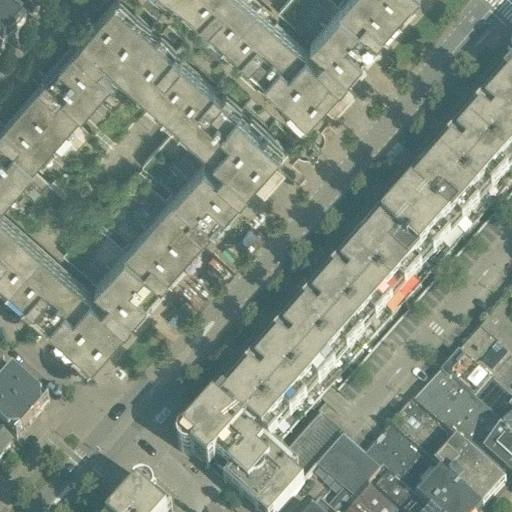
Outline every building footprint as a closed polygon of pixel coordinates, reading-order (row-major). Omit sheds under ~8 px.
[(0,0),(0,25),(13,37),(25,23),(0,0)] [(16,0),(20,4),(18,6),(22,10),(24,8),(33,15),(46,0),(16,0)] [(124,74),(157,37),(115,0),(62,60),(98,93),(113,77),(99,65),(106,57),(124,74)] [(226,43),(258,7),(250,0),(189,0),(184,6),(226,43)] [(288,0),(287,2),(303,17),(310,9),(300,0),(288,0)] [(317,1),(316,0),(300,0),(310,9),(317,1)] [(362,56),(399,15),(382,0),(346,0),(325,24),(362,56)] [(382,0),(399,15),(412,0),(382,0)] [(296,24),(303,17),(287,2),(280,10),(296,24)] [(258,7),(226,43),(267,80),(300,44),(258,7)] [(308,117),(362,56),(325,24),(311,40),(324,52),(318,60),(300,44),(267,80),(308,117)] [(0,25),(0,50),(13,37),(0,25)] [(157,37),(124,74),(166,111),(199,74),(157,37)] [(58,138),(98,93),(62,60),(21,106),(58,138)] [(511,71),(506,78),(499,72),(502,70),(501,69),(489,81),(486,85),(508,103),(511,106),(511,71)] [(207,147),(240,111),(199,74),(166,111),(207,147)] [(511,164),(511,106),(508,103),(486,85),(475,98),(478,101),(473,107),(469,104),(458,117),(479,135),(479,136),(482,139),(498,152),(510,163),(511,164)] [(129,107),(136,99),(128,92),(121,100),(129,107)] [(136,99),(129,107),(137,115),(144,107),(136,99)] [(122,115),(129,107),(121,100),(114,108),(122,115)] [(0,129),(0,167),(18,183),(58,138),(21,106),(0,129)] [(129,107),(122,115),(130,123),(137,115),(129,107)] [(115,123),(122,115),(114,108),(107,116),(115,123)] [(240,111),(207,147),(225,163),(219,171),(205,159),(191,175),(228,208),(281,147),(240,111)] [(122,115),(115,123),(123,131),(130,123),(122,115)] [(107,132),(115,123),(107,116),(99,125),(107,132)] [(487,200),(489,203),(511,177),(511,164),(510,163),(498,152),(482,139),(479,136),(479,135),(458,117),(446,130),(449,133),(444,139),(441,136),(429,150),(450,168),(451,168),(450,169),(454,171),(469,185),(481,195),(487,200)] [(115,123),(107,132),(115,139),(123,131),(115,123)] [(173,147),(180,139),(172,132),(165,140),(173,147)] [(90,145),(97,137),(92,133),(85,141),(90,145)] [(96,150),(103,142),(97,137),(90,145),(93,148),(96,150)] [(180,139),(173,147),(182,154),(189,146),(180,139)] [(166,155),(173,147),(165,140),(158,148),(166,155)] [(93,148),(90,145),(85,141),(78,149),(86,156),(93,148)] [(103,142),(96,150),(101,155),(108,147),(103,142)] [(173,147),(166,155),(174,162),(182,154),(173,147)] [(101,155),(96,150),(93,148),(86,156),(94,163),(101,155)] [(159,163),(166,155),(158,148),(151,156),(159,163)] [(79,164),(86,156),(78,149),(71,157),(79,164)] [(458,233),(460,235),(489,203),(487,200),(481,195),(469,185),(454,171),(450,169),(451,168),(450,168),(429,150),(417,163),(420,166),(415,172),(411,169),(405,177),(400,182),(421,201),(422,201),(425,204),(440,218),(452,228),(458,233)] [(166,155),(159,163),(167,170),(174,162),(166,155)] [(86,156),(79,164),(87,171),(94,163),(86,156)] [(152,171),(159,163),(151,156),(144,164),(152,171)] [(72,172),(79,164),(71,157),(64,165),(69,169),(72,172)] [(159,163),(152,171),(160,178),(167,170),(159,163)] [(80,179),(87,171),(79,164),(72,172),(74,174),(80,179)] [(62,177),(69,169),(64,165),(57,173),(62,177)] [(0,196),(4,200),(18,183),(0,167),(0,213),(2,212),(0,210),(0,196)] [(74,174),(72,172),(69,169),(62,177),(67,182),(74,174)] [(135,185),(142,177),(136,172),(130,180),(135,185)] [(74,174),(67,182),(73,187),(80,179),(74,174)] [(151,221),(188,253),(228,208),(191,175),(151,221)] [(141,190),(148,182),(142,177),(135,185),(138,187),(141,190)] [(138,187),(135,185),(130,180),(122,188),(130,195),(138,187)] [(47,194),(54,186),(49,181),(42,189),(47,194)] [(148,182),(141,190),(146,194),(153,186),(148,182)] [(429,265),(432,268),(460,235),(458,233),(452,228),(440,218),(425,204),(422,201),(421,201),(400,182),(388,195),(391,198),(386,204),(383,202),(382,202),(371,215),(392,233),(393,233),(393,234),(396,236),(412,250),(423,260),(429,265)] [(53,199),(60,191),(54,186),(47,194),(50,196),(53,199)] [(146,194),(141,190),(138,187),(130,195),(139,202),(146,194)] [(123,203),(130,195),(122,188),(115,196),(123,203)] [(50,196),(47,194),(42,189),(35,197),(43,204),(50,196)] [(60,191),(53,199),(58,203),(65,195),(60,191)] [(130,195),(123,203),(132,210),(139,202),(130,195)] [(58,203),(53,199),(50,196),(43,204),(51,211),(58,203)] [(116,211),(123,203),(115,196),(108,204),(114,209),(116,211)] [(36,212),(43,204),(35,197),(28,205),(36,212)] [(124,218),(132,210),(123,203),(116,211),(119,214),(124,218)] [(44,219),(51,211),(43,204),(36,212),(44,219)] [(107,217),(114,209),(108,204),(101,212),(107,217)] [(29,220),(36,212),(28,205),(21,213),(29,220)] [(119,214),(116,211),(114,209),(107,217),(112,222),(119,214)] [(2,212),(0,213),(0,276),(11,286),(44,249),(2,212)] [(36,212),(29,220),(37,228),(44,219),(36,212)] [(119,214),(112,222),(117,227),(124,218),(119,214)] [(400,298),(403,300),(432,268),(429,265),(423,260),(412,250),(396,236),(393,234),(393,233),(392,233),(371,215),(359,228),(363,231),(357,237),(354,234),(342,247),(364,266),(367,269),(383,283),(394,293),(400,298)] [(92,233),(99,225),(94,221),(87,228),(92,233)] [(148,298),(188,253),(151,221),(111,266),(148,298)] [(98,238),(105,230),(99,225),(92,233),(95,236),(98,238)] [(95,236),(92,233),(87,228),(80,236),(88,244),(95,236)] [(105,230),(98,238),(103,243),(110,235),(105,230)] [(81,252),(88,244),(80,236),(73,244),(81,252)] [(103,243),(98,238),(95,236),(88,244),(96,251),(103,243)] [(73,260),(81,252),(73,244),(65,253),(73,260)] [(88,244),(81,252),(89,259),(96,251),(88,244)] [(371,330),(374,333),(403,300),(400,298),(394,293),(383,283),(367,269),(364,266),(342,247),(330,261),(334,264),(329,269),(328,270),(325,267),(321,271),(313,280),(335,298),(335,299),(338,301),(354,315),(365,325),(371,330)] [(52,323),(85,286),(44,249),(11,286),(52,323)] [(81,252),(73,260),(81,267),(89,259),(81,252)] [(94,360),(148,298),(111,266),(97,282),(110,294),(103,302),(85,286),(52,323),(94,360)] [(343,363),(345,365),(374,333),(371,330),(365,325),(354,315),(338,301),(335,299),(335,298),(313,280),(302,293),(305,296),(300,302),(296,299),(285,312),(306,330),(306,331),(309,334),(325,347),(337,358),(343,363)] [(499,311),(460,356),(460,357),(472,367),(477,372),(511,401),(511,399),(511,323),(511,322),(511,321),(510,320),(499,311)] [(314,395),(317,397),(345,365),(343,363),(337,358),(325,347),(309,334),(306,331),(306,330),(285,312),(273,325),(276,328),(271,334),(268,331),(256,344),(277,363),(278,363),(281,366),(296,380),(308,390),(314,395)] [(285,428),(288,430),(317,397),(314,395),(308,390),(296,380),(281,366),(278,363),(277,363),(256,344),(244,358),(248,361),(242,367),(239,364),(227,377),(249,395),(249,396),(279,422),(285,428)] [(511,402),(511,401),(477,372),(472,367),(460,357),(414,405),(413,405),(506,488),(511,480),(511,402)] [(0,424),(17,440),(37,417),(36,416),(43,409),(42,397),(13,371),(0,385),(0,424)] [(285,428),(227,377),(204,403),(197,408),(198,409),(205,404),(212,410),(191,433),(186,434),(182,436),(179,440),(178,444),(179,450),(182,454),(187,457),(192,457),(195,459),(196,458),(194,457),(198,452),(210,463),(245,494),(242,499),(240,497),(239,498),(254,511),(281,511),(305,486),(304,485),(346,437),(345,436),(345,437),(342,435),(342,434),(322,416),(286,455),(275,445),(288,430),(285,428)] [(481,511),(484,511),(506,488),(413,405),(391,430),(481,511)] [(481,511),(391,430),(365,460),(380,473),(383,470),(388,474),(418,503),(428,511),(481,511)] [(0,459),(12,446),(0,435),(0,459)] [(380,473),(365,460),(343,441),(318,470),(355,502),(380,473)] [(428,511),(418,503),(388,474),(373,491),(372,489),(361,501),(358,505),(351,511),(428,511)] [(105,511),(160,511),(152,504),(156,500),(157,501),(158,500),(156,498),(156,496),(155,493),(154,491),(153,489),(150,487),(149,486),(147,485),(145,485),(143,485),(141,485),(138,486),(137,487),(135,488),(134,490),(133,493),(132,494),(132,496),(132,499),(120,511),(107,511),(109,509),(108,509),(105,511)]
